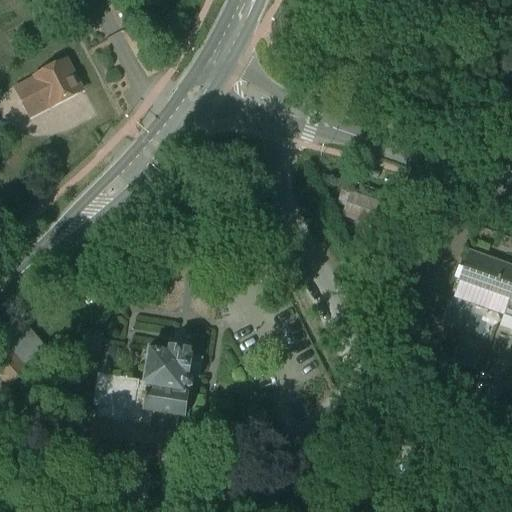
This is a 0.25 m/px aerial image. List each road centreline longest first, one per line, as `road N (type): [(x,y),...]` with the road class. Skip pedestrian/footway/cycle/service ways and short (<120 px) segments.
road 1 (residential): [(397,446),(273,204),(293,117)]
road 2 (secondary): [(0,292),(116,188),(205,80)]
road 3 (tertiary): [(511,192),(293,117)]
road 4 (residential): [(511,510),(397,446)]
